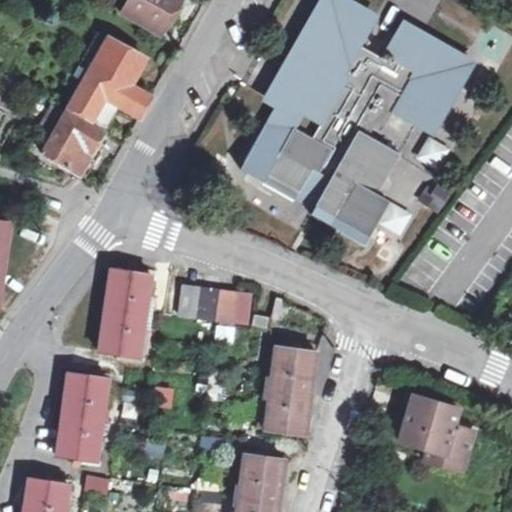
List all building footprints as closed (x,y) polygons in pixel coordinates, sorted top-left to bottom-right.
[(127,0),(120,14),(159,36),(179,0),(127,0)] [(334,0),(328,0),(315,26),(322,30),(306,57),(309,58),(297,82),(300,83),(287,106),(282,103),(248,166),(271,178),(267,186),(300,203),(302,199),(320,209),(374,238),(394,202),(382,196),(404,155),(372,138),(377,129),(384,134),(396,113),(432,132),(468,63),(402,28),(384,60),(361,48),(375,22),(334,0)] [(315,26),(275,100),(282,103),(287,106),(300,83),(297,82),(309,58),(306,57),(322,30),(315,26)] [(110,42),(95,69),(130,90),(145,63),(110,42)] [(130,90),(95,69),(91,67),(68,107),(91,121),(104,100),(120,108),(140,119),(151,101),(130,90)] [(104,100),(91,121),(107,130),(120,108),(104,100)] [(92,153),(103,135),(67,114),(41,157),(78,177),(83,167),(91,172),(100,157),(92,153)] [(110,139),(103,135),(92,153),(100,157),(110,139)] [(425,135),(414,159),(436,169),(447,145),(425,135)] [(271,178),(248,166),(244,174),(267,186),(271,178)] [(424,199),(440,209),(453,190),(438,180),(424,199)] [(370,245),(374,238),(320,209),(315,217),(370,245)] [(0,266),(4,267),(10,226),(0,223),(0,266)] [(110,270),(104,312),(145,319),(152,273),(133,269),(132,274),(110,270)] [(179,315),(196,317),(201,287),(183,285),(179,315)] [(220,291),(201,287),(196,317),(215,320),(220,291)] [(234,293),(220,291),(215,320),(230,321),(234,293)] [(138,364),(145,319),(104,312),(98,353),(119,356),(119,361),(138,364)] [(254,314),(252,330),(268,333),(271,316),(254,314)] [(280,341),(274,388),(313,393),(319,351),(300,348),(300,344),(280,341)] [(70,371),(64,414),(104,420),(111,374),(93,371),(92,375),(70,371)] [(153,385),(151,407),(170,408),(172,386),(153,385)] [(307,436),(313,393),(274,388),(268,434),(287,438),(288,433),(307,436)] [(402,420),(406,421),(409,422),(404,441),(431,451),(428,463),(467,475),(479,433),(456,426),(460,411),(411,394),(402,420)] [(64,414),(58,455),(77,459),(77,463),(96,467),(104,420),(64,414)] [(249,450),(242,495),(280,500),(286,459),(268,456),(268,452),(249,450)] [(86,474),(82,489),(105,494),(109,479),(86,474)] [(31,480),(25,511),(67,511),(73,482),(54,479),(53,484),(31,479),(31,480)] [(278,511),(280,500),(242,495),(239,511),(278,511)]
